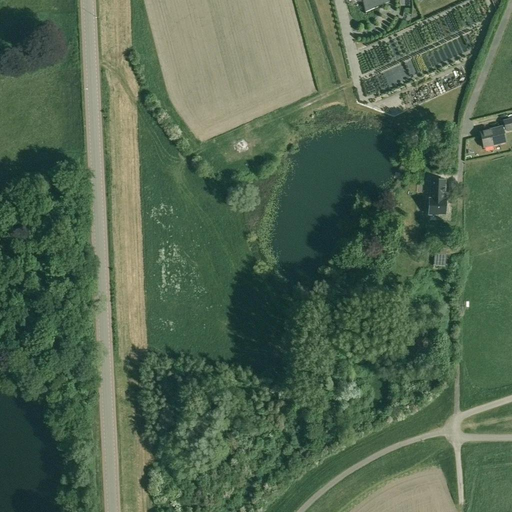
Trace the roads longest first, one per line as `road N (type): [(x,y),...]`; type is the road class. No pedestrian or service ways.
road 1 (secondary): [(123,511),(97,0)]
road 2 (residential): [(460,260),(463,136),(511,0)]
